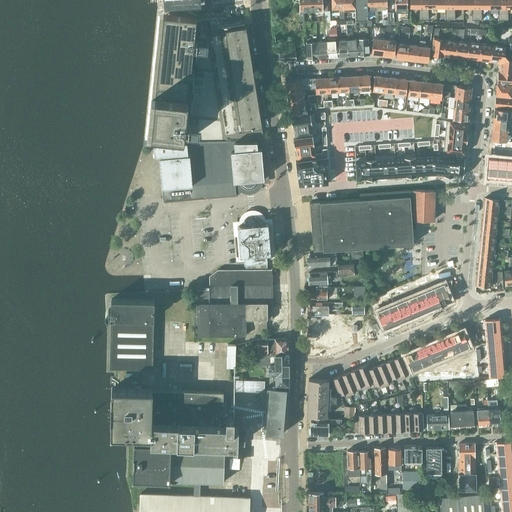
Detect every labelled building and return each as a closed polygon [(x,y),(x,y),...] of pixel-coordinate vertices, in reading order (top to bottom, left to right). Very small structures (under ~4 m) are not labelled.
[(311,11),(310,0),(298,0),(299,11),(300,11),(300,15),(299,15),(300,21),(303,21),(303,11),(311,11)] [(322,0),(310,0),(311,11),(323,10),(322,0)] [(331,0),(332,11),(343,11),(343,0),(331,0)] [(343,0),(343,11),(355,10),(354,0),(343,0)] [(354,0),(355,10),(355,20),(368,20),(368,9),(367,0),(354,0)] [(377,0),(367,0),(368,9),(373,9),(373,14),(377,14),(377,0)] [(387,0),(377,0),(377,14),(382,14),(382,9),(388,9),(387,0)] [(394,0),(395,9),(395,12),(400,11),(400,9),(407,9),(407,0),(394,0)] [(423,0),(409,0),(410,7),(419,7),(419,13),(424,13),(423,0)] [(437,7),(436,0),(423,0),(424,13),(428,13),(428,7),(437,7)] [(450,13),(450,0),(436,0),(437,7),(445,7),(445,13),(450,13)] [(463,7),(463,0),(450,0),(450,13),(455,13),(455,7),(463,7)] [(477,14),(476,0),(463,0),(463,7),(472,7),(472,14),(477,14)] [(490,7),(489,0),(476,0),(477,14),(482,14),(482,7),(490,7)] [(503,14),(503,0),(489,0),(490,7),(498,7),(498,14),(503,14)] [(511,7),(511,0),(503,0),(503,14),(508,14),(508,7),(511,7)] [(151,139),(184,142),(238,141),(257,141),(257,140),(248,140),(248,138),(263,135),(245,25),(244,25),(244,21),(218,26),(218,30),(206,32),(204,21),(196,22),(197,16),(164,12),(152,133),(151,139)] [(358,39),(358,55),(359,55),(369,55),(368,38),(358,39)] [(379,54),(383,55),(385,39),(373,38),(371,54),(373,54),(374,55),(377,55),(378,55),(379,55),(379,54)] [(444,57),(444,56),(445,40),(433,38),(431,55),(438,56),(439,57),(441,57),(442,56),(444,57)] [(358,39),(347,40),(348,56),(358,55),(358,39)] [(385,39),(383,55),(386,55),(386,56),(388,56),(389,57),(391,57),(392,56),(394,57),(396,41),(385,39)] [(337,40),(327,41),(328,57),(338,56),(337,40)] [(347,40),(337,40),(338,56),(348,56),(347,40)] [(419,46),(417,60),(428,62),(430,47),(424,46),(425,40),(420,40),(419,46)] [(444,56),(456,57),(457,41),(445,40),(444,56)] [(318,57),(317,41),(306,42),(307,58),(318,58),(318,57)] [(327,41),(317,41),(318,57),(328,57),(327,41)] [(456,57),(468,58),(469,42),(457,41),(456,57)] [(468,58),(480,60),(481,44),(469,42),(468,58)] [(396,58),(407,59),(408,44),(398,43),(396,58)] [(407,59),(417,60),(419,46),(408,44),(407,59)] [(480,60),(492,61),(494,45),(481,44),(480,60)] [(498,62),(499,62),(499,58),(502,59),(504,56),(505,54),(506,47),(494,45),(492,61),(498,62)] [(295,50),(274,52),(274,60),(296,59),(295,50)] [(499,62),(500,63),(501,64),(504,64),(504,61),(506,59),(509,59),(505,54),(504,56),(502,59),(499,58),(499,62)] [(499,70),(499,71),(511,72),(511,59),(509,59),(506,59),(504,61),(504,64),(501,64),(500,63),(500,64),(500,65),(499,66),(499,69),(499,70)] [(511,72),(499,71),(498,71),(498,73),(497,73),(497,76),(498,77),(497,83),(511,85),(511,72)] [(359,75),(348,76),(349,91),(360,91),(359,75)] [(370,75),(359,75),(360,91),(371,90),(370,75)] [(372,90),(384,92),(385,77),(374,75),(372,90)] [(348,76),(337,77),(338,92),(346,91),(346,94),(349,94),(349,91),(348,76)] [(315,89),(316,93),(327,92),(326,77),(315,78),(315,89)] [(337,77),(326,77),(327,92),(327,96),(331,96),(331,92),(338,92),(337,77)] [(384,92),(395,93),(397,78),(385,77),(384,92)] [(301,79),(302,90),(309,89),(315,89),(315,78),(301,79)] [(397,78),(395,93),(406,95),(408,80),(397,78)] [(287,92),(302,90),(301,79),(285,81),(287,92)] [(408,95),(419,96),(421,81),(409,80),(408,95)] [(419,96),(430,98),(432,82),(421,81),(419,96)] [(432,82),(430,98),(441,99),(443,84),(432,82)] [(511,87),(511,85),(497,84),(497,85),(496,85),(495,89),(496,90),(496,95),(511,97),(511,87)] [(455,97),(470,98),(472,87),(456,86),(455,97)] [(287,92),(289,103),(304,101),(302,90),(287,92)] [(454,108),(469,109),(470,98),(455,97),(454,108)] [(495,107),(511,108),(511,98),(496,97),(495,107)] [(304,101),(289,103),(291,114),(306,112),(304,101)] [(469,109),(454,108),(453,119),(463,120),(468,120),(469,109)] [(494,117),(494,118),(508,119),(509,114),(511,114),(511,110),(494,109),(494,113),(493,113),(493,117),(494,117)] [(314,113),(291,116),(293,127),(294,126),(293,126),(315,123),(314,113)] [(493,128),(492,129),(507,130),(508,119),(494,118),(493,123),(492,123),(492,128),(493,128)] [(446,120),(445,131),(467,133),(468,123),(462,122),(446,120)] [(315,123),(293,126),(294,126),(294,131),(295,136),(316,133),(315,123)] [(507,130),(492,129),(492,134),(491,134),(491,138),(492,138),(491,140),(506,141),(507,130)] [(445,131),(444,140),(466,143),(467,133),(445,131)] [(312,136),(294,138),(295,148),(296,148),(314,145),(312,136)] [(444,140),(443,151),(456,152),(463,153),(464,153),(465,153),(465,152),(466,143),(444,140)] [(238,141),(184,142),(160,142),(160,144),(153,145),(154,155),(161,155),(161,157),(159,157),(163,199),(170,199),(171,201),(236,195),(243,188),(248,189),(252,189),(256,187),(258,183),(259,179),(262,178),(262,179),(264,178),(264,177),(262,164),(263,164),(262,162),(261,150),(261,148),(259,148),(257,149),(257,143),(257,141),(238,141)] [(314,145),(296,148),(296,150),(296,152),(297,157),(297,158),(315,155),(315,154),(314,145)] [(414,153),(404,154),(406,175),(406,176),(416,175),(414,153)] [(415,153),(414,153),(416,175),(425,174),(424,156),(415,157),(415,153)] [(395,154),(385,155),(386,177),(396,176),(395,154)] [(395,154),(396,176),(406,175),(404,154),(404,157),(395,158),(395,154)] [(385,155),(375,156),(377,177),(386,177),(385,155)] [(434,155),(424,156),(425,174),(435,174),(434,155)] [(464,159),(434,155),(435,174),(444,174),(444,175),(449,175),(449,176),(449,175),(452,176),(453,176),(453,175),(462,176),(464,159)] [(365,156),(355,157),(357,179),(366,178),(367,178),(365,156)] [(366,156),(365,156),(367,178),(366,178),(377,178),(377,177),(375,156),(374,156),(375,159),(366,160),(366,156)] [(489,157),(487,177),(496,178),(498,157),(489,157)] [(498,157),(496,178),(505,179),(507,158),(498,157)] [(315,158),(296,161),(297,169),(296,169),(297,176),(298,176),(299,185),(310,184),(316,184),(328,183),(326,165),(318,165),(317,164),(316,160),(316,158),(315,158)] [(415,189),(410,189),(410,190),(410,220),(416,220),(433,221),(434,187),(415,189)] [(416,227),(416,220),(410,220),(410,190),(359,194),(360,199),(309,202),(313,251),(413,243),(412,228),(416,227)] [(479,284),(493,286),(500,197),(486,196),(479,284)] [(244,261),(244,262),(246,262),(265,261),(267,260),(267,259),(266,254),(268,253),(269,254),(270,253),(270,252),(269,239),(269,237),(268,225),(268,223),(266,223),(262,224),(261,219),(258,216),(254,214),(249,215),(246,217),(243,221),(243,225),(239,226),(239,225),(237,226),(237,227),(238,227),(239,240),(238,240),(239,242),(240,254),(240,256),(242,256),(244,255),(244,261)] [(308,255),(308,267),(337,265),(336,258),(326,259),(326,253),(309,254),(308,255)] [(338,261),(339,275),(357,274),(356,260),(338,261)] [(209,284),(272,284),(272,269),(271,269),(271,270),(217,270),(209,275),(209,284)] [(311,286),(319,285),(327,284),(327,278),(337,278),(337,271),(309,273),(309,284),(311,286)] [(444,283),(434,287),(441,304),(451,300),(444,283)] [(210,302),(272,302),(272,284),(209,284),(209,290),(210,290),(210,302)] [(364,292),(365,285),(356,284),(355,292),(364,292)] [(327,288),(319,288),(310,288),(310,298),(327,298),(327,293),(337,293),(337,287),(336,287),(328,287),(327,287),(327,288)] [(434,287),(425,291),(432,308),(441,304),(434,287)] [(197,290),(198,335),(210,335),(210,302),(210,290),(209,290),(197,290)] [(425,291),(415,295),(422,312),(432,308),(425,291)] [(415,295),(406,299),(413,316),(422,312),(415,295)] [(111,299),(110,368),(153,369),(154,311),(154,300),(111,299)] [(406,299),(397,303),(404,320),(413,316),(406,299)] [(210,302),(210,335),(246,334),(246,331),(267,331),(267,318),(272,318),(272,302),(210,302)] [(310,313),(309,314),(328,314),(328,309),(342,309),(342,302),(310,302),(310,313)] [(397,303),(387,307),(394,323),(404,320),(397,303)] [(387,307),(378,311),(384,328),(394,323),(387,307)] [(366,339),(367,319),(329,319),(328,315),(311,314),(311,315),(311,324),(313,334),(319,333),(324,333),(324,338),(316,338),(313,339),(313,353),(319,353),(319,354),(330,351),(326,351),(335,349),(351,345),(347,345),(366,339)] [(500,318),(484,320),(485,331),(501,330),(500,318)] [(371,325),(374,332),(380,330),(377,323),(371,325)] [(466,328),(456,332),(462,346),(472,342),(466,328)] [(501,330),(485,331),(486,343),(502,341),(501,330)] [(456,332),(446,336),(452,350),(462,346),(456,332)] [(446,336),(436,341),(442,354),(452,350),(446,336)] [(288,353),(288,350),(288,340),(286,338),(258,339),(258,353),(288,353)] [(436,341),(426,345),(431,359),(442,354),(436,341)] [(502,341),(486,343),(487,354),(503,352),(502,341)] [(226,367),(235,367),(235,345),(227,344),(226,367)] [(426,345),(416,349),(422,363),(431,359),(426,345)] [(416,349),(406,354),(411,367),(422,363),(416,349)] [(503,352),(487,354),(488,365),(504,364),(503,352)] [(288,353),(258,353),(257,354),(257,357),(258,358),(258,360),(257,361),(257,363),(259,365),(262,365),(262,364),(269,364),(268,365),(268,372),(270,374),(275,374),(276,388),(288,389),(288,384),(289,384),(288,374),(289,374),(289,363),(288,363),(288,353)] [(402,355),(394,359),(402,379),(406,378),(404,373),(409,371),(402,355)] [(394,359),(385,362),(392,378),(396,376),(398,381),(402,379),(394,359)] [(385,362),(377,366),(385,386),(389,384),(387,380),(392,378),(385,362)] [(367,364),(358,368),(367,388),(371,387),(369,383),(373,381),(369,369),(367,364)] [(504,364),(488,365),(489,377),(505,376),(504,364)] [(377,366),(369,369),(373,381),(375,385),(380,383),(382,388),(385,386),(377,366)] [(358,368),(350,371),(357,388),(361,386),(363,390),(367,388),(358,368)] [(463,377),(463,368),(447,368),(447,377),(463,377)] [(350,371),(342,375),(350,395),(354,394),(352,389),(357,388),(350,371)] [(350,395),(342,375),(333,379),(340,395),(345,393),(347,397),(350,395)] [(328,395),(329,380),(309,379),(307,416),(327,417),(328,401),(336,402),(337,395),(328,395)] [(235,391),(264,392),(265,381),(236,380),(235,391)] [(444,414),(438,415),(438,429),(449,429),(448,409),(447,399),(448,399),(447,384),(443,385),(444,414)] [(194,481),(194,495),(200,495),(200,481),(223,482),(224,466),(229,466),(229,456),(237,456),(238,445),(237,445),(238,431),(238,427),(241,427),(241,421),(234,421),(234,416),(226,415),(226,420),(225,420),(226,413),(227,401),(223,401),(223,391),(160,389),(160,390),(152,389),(112,388),(111,403),(110,419),(110,434),(134,435),(134,448),(133,472),(133,479),(194,481)] [(270,388),(268,410),(266,433),(282,434),(284,411),(286,389),(270,388)] [(460,394),(461,404),(462,426),(474,425),(473,409),(466,410),(465,394),(460,394)] [(489,424),(487,400),(483,400),(483,409),(477,409),(478,425),(489,424)] [(492,400),(487,400),(489,424),(500,423),(499,408),(493,408),(492,400)] [(462,426),(461,404),(456,405),(456,410),(450,411),(451,427),(462,426)] [(354,406),(344,406),(345,417),(354,417),(354,415),(354,406)] [(391,413),(386,413),(387,431),(396,430),(395,408),(391,409),(391,413)] [(399,408),(395,408),(396,430),(405,430),(404,413),(399,413),(399,408)] [(409,412),(404,413),(405,430),(414,430),(413,408),(409,408),(409,412)] [(417,408),(413,408),(414,430),(423,429),(423,412),(417,412),(417,408)] [(373,414),(368,414),(369,432),(378,431),(377,409),(373,409),(373,414)] [(381,409),(377,409),(378,431),(387,431),(386,413),(381,414),(381,409)] [(368,414),(355,415),(354,415),(354,417),(355,431),(360,431),(360,432),(369,432),(368,414)] [(438,429),(438,415),(427,415),(427,429),(438,429)] [(329,425),(332,425),(341,426),(341,419),(311,419),(311,426),(310,426),(309,427),(308,431),(310,433),(311,433),(311,434),(329,434),(329,425)] [(511,450),(511,441),(495,442),(496,453),(511,452),(511,450)] [(475,443),(459,443),(459,473),(475,473),(475,458),(478,458),(477,455),(475,455),(475,443)] [(415,445),(404,445),(404,463),(422,463),(421,446),(415,446),(415,445)] [(426,446),(426,476),(441,476),(441,446),(426,446)] [(387,494),(385,447),(374,448),(374,450),(370,450),(371,455),(372,456),(375,456),(375,474),(381,474),(381,494),(387,494)] [(388,463),(396,463),(401,463),(401,448),(388,448),(388,463)] [(342,454),(342,467),(359,466),(359,450),(347,450),(347,454),(342,454)] [(369,456),(368,451),(359,451),(359,468),(366,468),(366,474),(371,473),(370,457),(369,456)] [(511,452),(496,453),(497,465),(511,463),(511,452)] [(511,463),(497,465),(498,476),(511,475),(511,463)] [(421,467),(417,467),(417,468),(417,471),(402,471),(402,479),(402,486),(421,486),(421,471),(421,467)] [(475,473),(459,473),(459,482),(475,482),(475,473)] [(511,475),(498,476),(500,488),(511,486),(511,475)] [(475,482),(459,482),(459,491),(475,491),(475,482)] [(511,486),(500,488),(501,499),(511,498),(511,486)] [(307,492),(307,502),(335,502),(335,497),(324,497),(324,492),(307,492)] [(249,511),(250,497),(200,495),(194,495),(140,493),(139,511),(249,511)] [(394,494),(385,495),(386,504),(395,503),(394,494)] [(412,511),(411,494),(396,495),(397,511),(412,511)] [(439,497),(440,511),(484,511),(483,494),(439,497)] [(511,498),(501,499),(502,511),(511,509),(511,498)] [(307,502),(306,511),(310,511),(324,511),(324,506),(336,506),(335,502),(307,502)]
